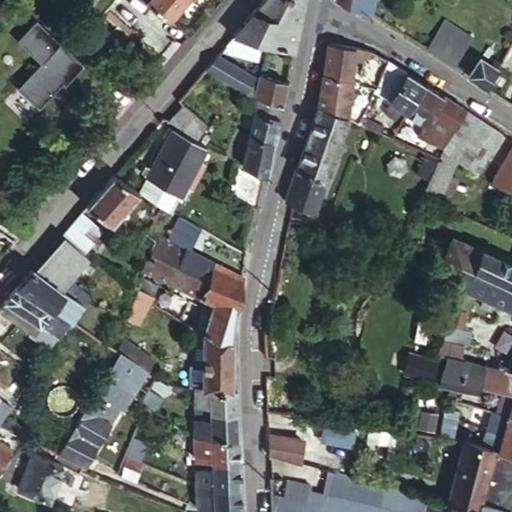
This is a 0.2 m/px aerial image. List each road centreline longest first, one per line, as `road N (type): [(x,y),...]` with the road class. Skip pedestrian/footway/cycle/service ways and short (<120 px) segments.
road 1 (residential): [(318,24),(250,335),(256,511)]
road 2 (residential): [(240,0),(0,280)]
road 3 (unclassified): [(318,24),(372,33),(511,118)]
